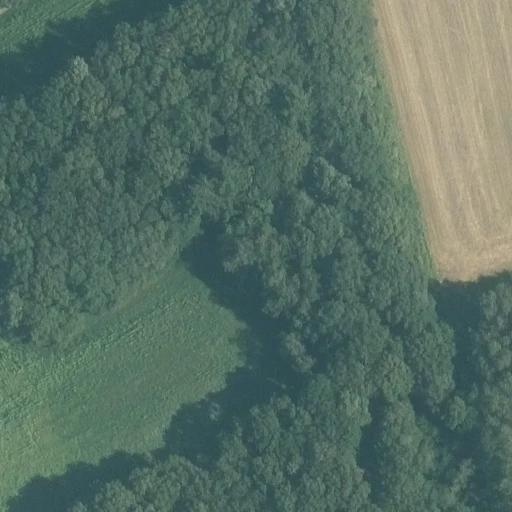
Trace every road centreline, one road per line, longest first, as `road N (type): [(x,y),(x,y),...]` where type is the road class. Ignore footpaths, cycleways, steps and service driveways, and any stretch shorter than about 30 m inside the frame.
road 1 (track): [(279,0),(303,122),(370,355)]
road 2 (track): [(370,355),(370,511)]
road 3 (track): [(370,355),(511,305)]
